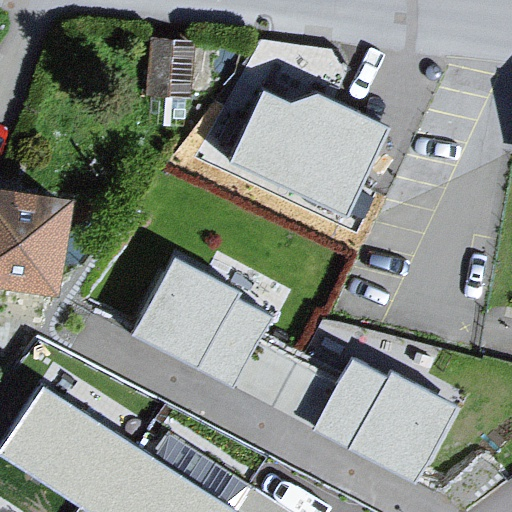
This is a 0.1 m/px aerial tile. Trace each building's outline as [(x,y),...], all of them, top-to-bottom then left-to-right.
[(386,126),(319,95),(295,104),(264,89),(231,160),(346,214),(386,126)] [(0,286),(44,291),(54,194),(0,187),(0,286)] [(239,292),(174,258),(134,333),(233,386),(270,318),(236,299),(239,292)] [(456,408),(392,373),(389,379),(354,360),(317,426),(416,480),(456,408)] [(235,511),(44,389),(0,456),(0,457),(85,511),(235,511)]
